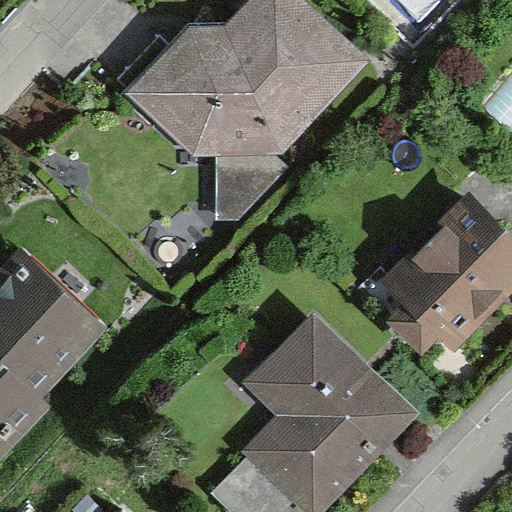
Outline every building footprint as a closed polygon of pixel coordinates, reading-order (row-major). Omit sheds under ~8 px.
[(263,0),(220,46),(213,39),(191,40),(176,56),(154,35),(112,80),(156,121),(164,112),(193,139),(184,148),(231,192),(252,170),(254,196),(282,167),(267,153),(284,135),(278,130),(343,61),(278,0),(263,0)] [(448,339),(489,296),(511,272),(511,246),(465,201),(388,280),(408,300),(395,312),(395,325),(410,339),(423,339),(435,327),(448,339)] [(0,377),(30,406),(31,404),(22,396),(87,328),(17,263),(0,281),(0,377)] [(276,511),(294,494),(310,508),(402,413),(310,321),(258,373),(291,406),(207,492),(227,511),(276,511)] [(0,437),(30,406),(0,377),(0,437)]
